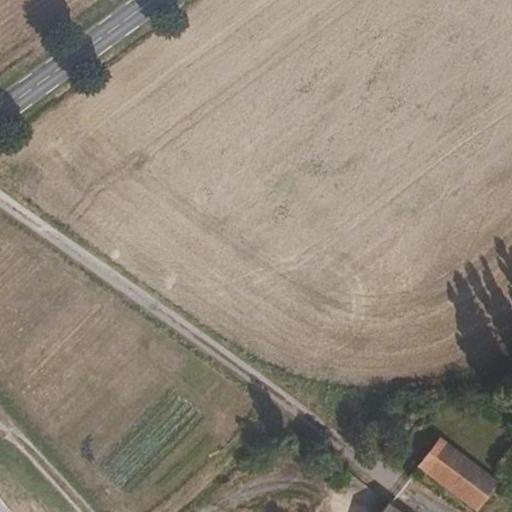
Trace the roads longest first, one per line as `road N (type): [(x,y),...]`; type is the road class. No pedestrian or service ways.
road 1 (tertiary): [(152,0),(0,112)]
road 2 (track): [(0,420),(82,511)]
